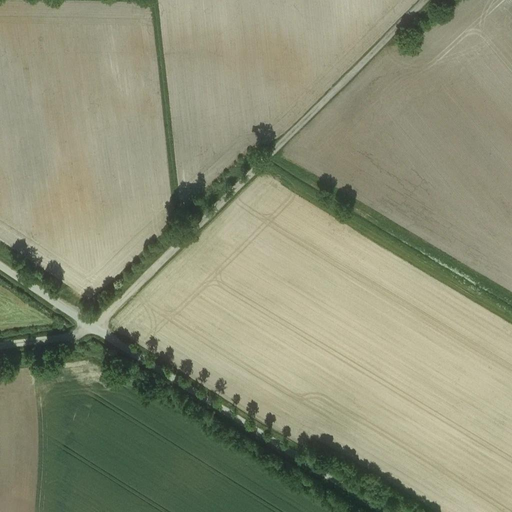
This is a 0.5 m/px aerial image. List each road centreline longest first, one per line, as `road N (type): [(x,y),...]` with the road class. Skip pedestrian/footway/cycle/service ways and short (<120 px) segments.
road 1 (track): [(0,347),(92,326),(428,0)]
road 2 (unclassified): [(388,511),(0,263)]
